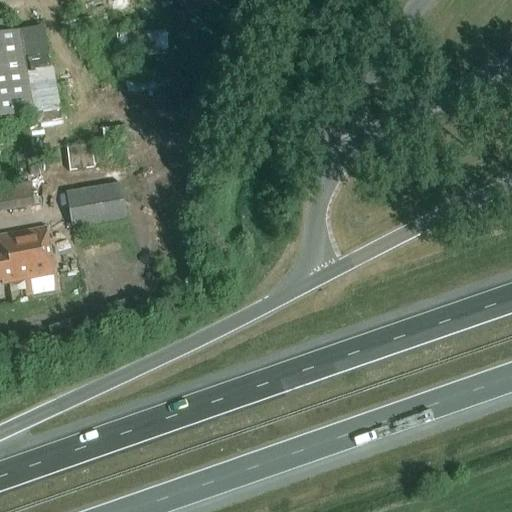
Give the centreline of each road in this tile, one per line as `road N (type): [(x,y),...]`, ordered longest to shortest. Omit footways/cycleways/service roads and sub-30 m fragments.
road 1 (motorway): [(511,299),(0,477)]
road 2 (motorway): [(128,511),(511,378)]
road 3 (motorway): [(279,300),(0,435)]
